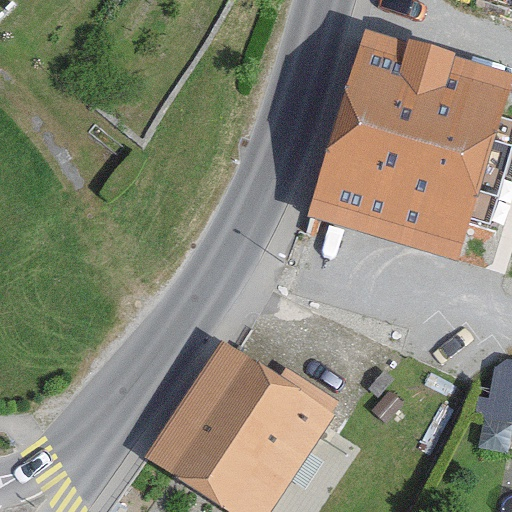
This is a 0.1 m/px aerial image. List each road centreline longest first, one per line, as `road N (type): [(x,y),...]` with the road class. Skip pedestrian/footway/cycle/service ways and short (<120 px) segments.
road 1 (secondary): [(96,449),(179,344),(247,233),(302,88),(324,0)]
road 2 (unknown): [(270,260),(338,303),(409,325),(511,324)]
